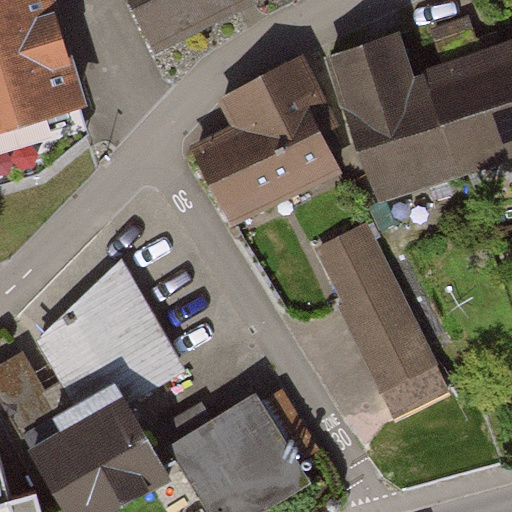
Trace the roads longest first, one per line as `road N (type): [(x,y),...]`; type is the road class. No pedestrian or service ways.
road 1 (residential): [(153,150),(380,511)]
road 2 (residential): [(360,0),(262,48),(153,150)]
road 3 (residential): [(153,150),(0,299)]
